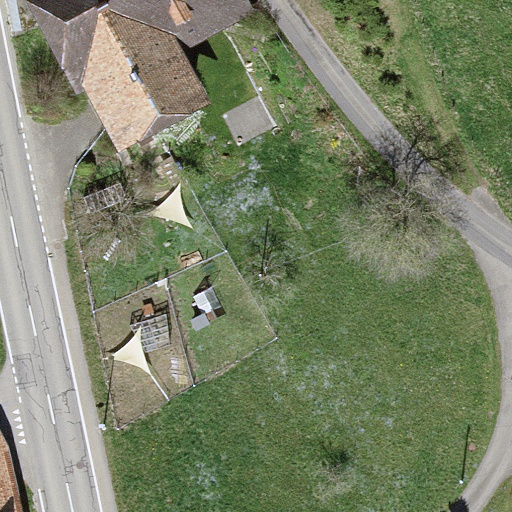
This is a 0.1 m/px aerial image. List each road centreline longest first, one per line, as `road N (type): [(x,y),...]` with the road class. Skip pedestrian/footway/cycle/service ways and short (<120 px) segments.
road 1 (unclassified): [(495,233),(399,157),(282,0)]
road 2 (secondary): [(0,131),(50,390)]
road 3 (track): [(404,0),(495,233)]
road 4 (secondary): [(50,390),(73,511)]
